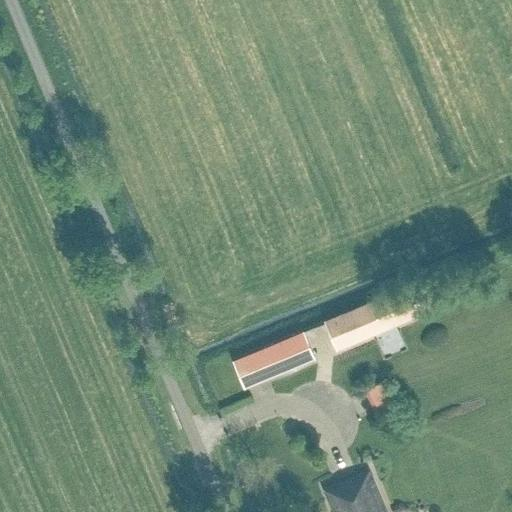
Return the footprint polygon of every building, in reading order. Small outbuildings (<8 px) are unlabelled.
[(325,319),(336,345),(420,309),(409,283),(325,319)] [(309,334),(323,330),(318,315),(304,318),(309,334)] [(300,328),(233,357),(245,384),(312,355),(300,328)] [(393,399),(381,377),(362,387),(374,409),(393,399)] [(384,511),(366,469),(324,487),(334,511),(384,511)]
